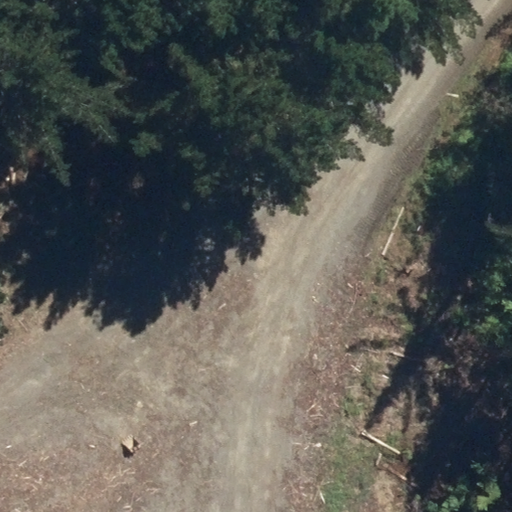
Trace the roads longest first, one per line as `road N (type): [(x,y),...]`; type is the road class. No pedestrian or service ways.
road 1 (track): [(0,365),(377,77),(452,0)]
road 2 (track): [(267,511),(272,406),(305,273),(377,77)]
